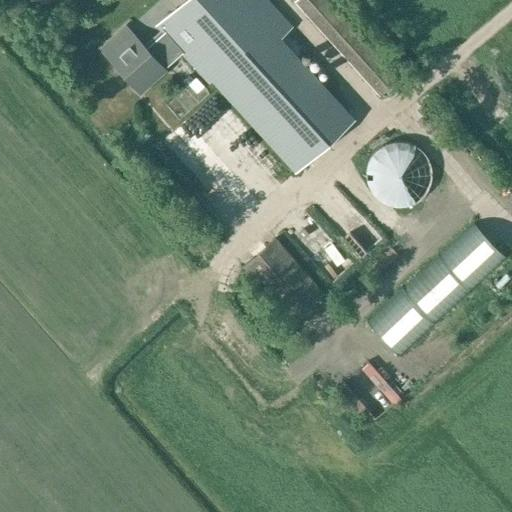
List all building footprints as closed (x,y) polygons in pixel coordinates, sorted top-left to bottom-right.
[(293,29),(267,0),(181,0),(156,23),(161,29),(143,45),(133,34),(106,58),(137,92),(182,51),(206,78),(208,76),(292,170),(352,116),(282,38),(293,29)] [(399,79),(326,0),(291,0),(380,96),(399,79)] [(213,99),(197,109),(206,125),(223,115),(213,99)] [(377,151),(376,195),(433,197),(434,153),(377,151)] [(443,232),(475,200),(454,179),(422,211),(443,232)] [(506,258),(491,241),(473,222),(407,283),(366,322),(398,357),(506,258)] [(321,294),(275,237),(244,263),(290,320),(321,294)] [(320,237),(313,244),(336,269),(344,262),(320,237)] [(221,265),(229,272),(243,256),(235,249),(221,265)]
